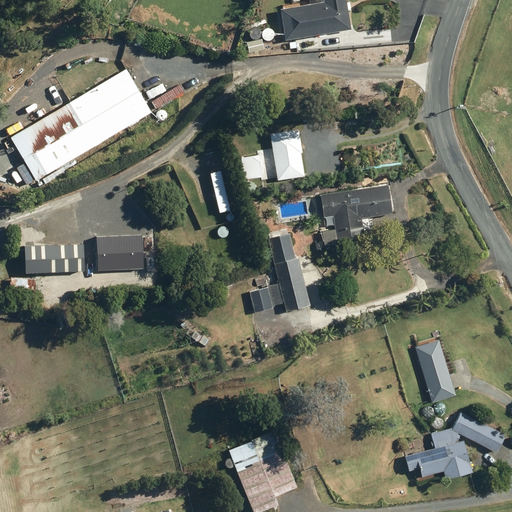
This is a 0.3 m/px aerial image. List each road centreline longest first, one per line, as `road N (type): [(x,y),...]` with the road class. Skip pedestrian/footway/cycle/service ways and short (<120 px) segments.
road 1 (unknown): [(449,40),(255,78),(189,136),(89,202),(0,236)]
road 2 (unclassified): [(511,266),(441,124),(440,73),(462,0)]
